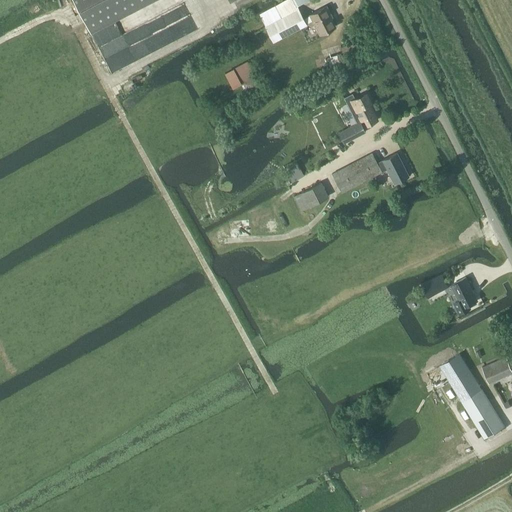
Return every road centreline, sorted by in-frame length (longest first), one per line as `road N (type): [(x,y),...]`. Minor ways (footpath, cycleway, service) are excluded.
road 1 (track): [(216,12),(202,35),(109,84),(72,14),(51,14),(0,41)]
road 2 (unclassified): [(511,254),(383,0)]
road 3 (track): [(511,434),(450,462),(354,480),(298,511)]
